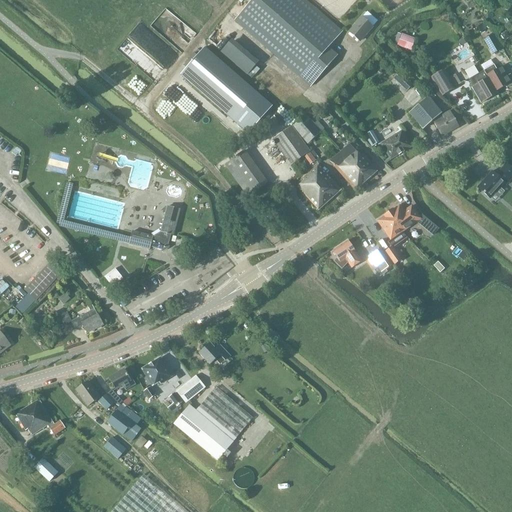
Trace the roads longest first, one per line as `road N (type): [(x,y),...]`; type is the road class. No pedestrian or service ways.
road 1 (track): [(375,333),(260,226),(211,167),(79,57)]
road 2 (tertiary): [(249,280),(138,344),(0,389)]
road 3 (tertiary): [(249,280),(415,168)]
road 4 (unclassified): [(415,168),(511,257)]
